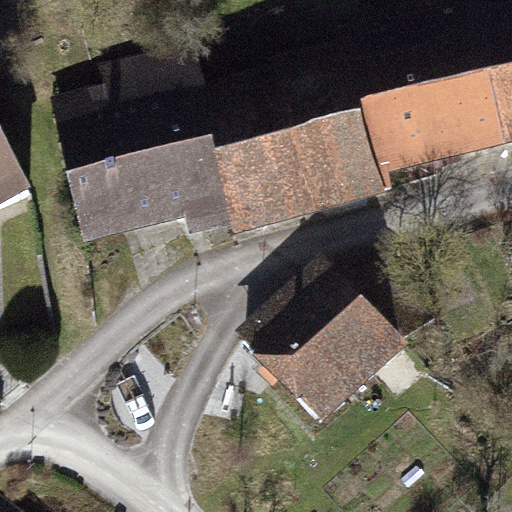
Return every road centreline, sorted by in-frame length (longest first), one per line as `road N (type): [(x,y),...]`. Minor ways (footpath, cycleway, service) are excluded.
road 1 (residential): [(243,281),(511,201)]
road 2 (residential): [(13,416),(168,308),(243,281)]
road 3 (residential): [(161,508),(243,281)]
road 4 (residential): [(161,508),(13,416)]
